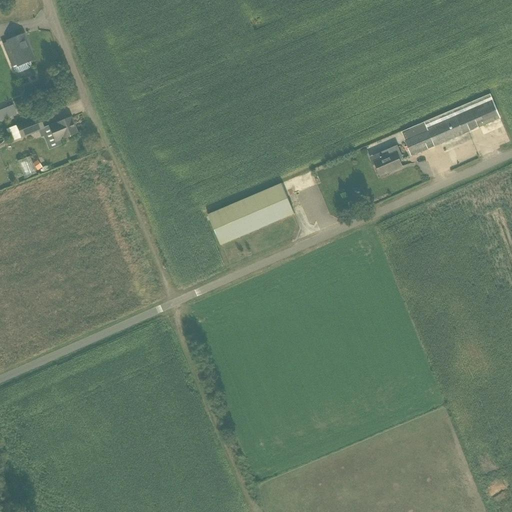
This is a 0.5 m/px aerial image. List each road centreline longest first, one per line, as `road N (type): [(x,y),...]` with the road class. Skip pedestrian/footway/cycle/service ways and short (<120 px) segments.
road 1 (unclassified): [(174,302),(46,0)]
road 2 (track): [(252,511),(174,302)]
road 3 (unclassified): [(366,215),(174,302)]
road 4 (unclassified): [(174,302),(0,379)]
road 5 (unclassified): [(366,215),(511,153)]
